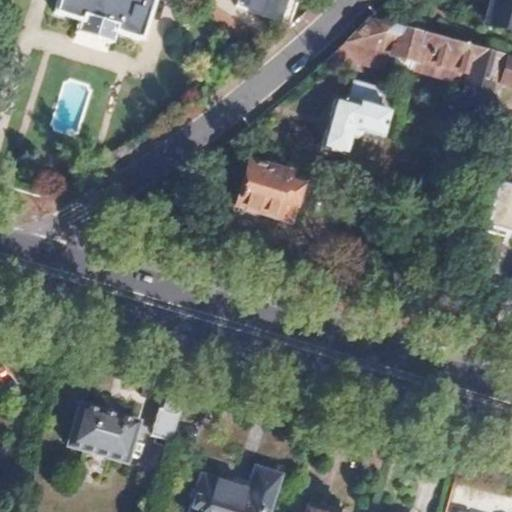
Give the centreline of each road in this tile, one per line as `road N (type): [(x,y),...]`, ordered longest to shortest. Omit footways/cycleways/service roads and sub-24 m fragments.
road 1 (primary): [(0,275),(511,421)]
road 2 (primary): [(511,393),(20,250)]
road 3 (residential): [(352,0),(242,99),(20,250)]
